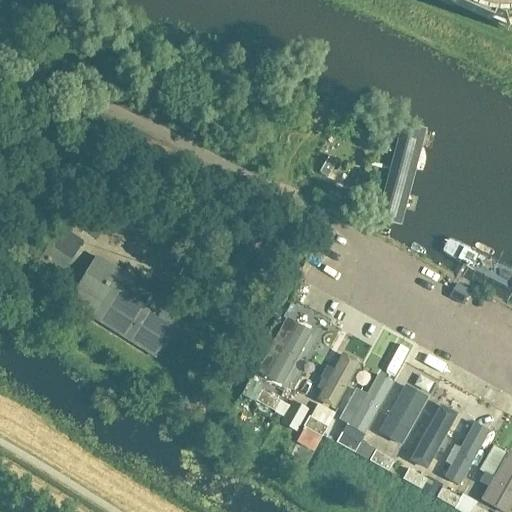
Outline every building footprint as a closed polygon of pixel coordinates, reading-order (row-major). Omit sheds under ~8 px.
[(511,0),(442,0),(504,27),(511,24),(511,0)] [(376,222),(399,146),(380,140),(357,216),(376,222)] [(318,156),(308,172),(323,181),(333,164),(318,156)] [(38,262),(44,266),(59,276),(83,241),(61,227),(38,262)] [(430,255),(500,294),(509,276),(439,238),(430,255)] [(184,311),(97,257),(68,304),(102,325),(154,358),(184,311)] [(333,374),(327,371),(312,405),(334,414),(355,365),(340,358),(333,374)] [(300,377),(303,391),(314,388),(311,375),(300,377)] [(362,439),(364,441),(392,388),(375,379),(338,449),(352,456),(362,439)] [(284,419),(289,408),(258,395),(254,407),(284,419)] [(294,445),(314,455),(327,430),(308,420),(294,445)] [(336,445),(342,428),(330,424),(324,441),(336,445)] [(445,483),(462,491),(489,437),(472,428),(445,483)] [(489,511),(511,511),(511,460),(492,450),(480,475),(493,481),(479,507),(489,511)] [(399,480),(403,466),(372,455),(368,468),(399,480)] [(420,494),(426,484),(408,474),(402,484),(420,494)] [(453,511),(455,511),(459,500),(440,493),(435,506),(453,511)]
